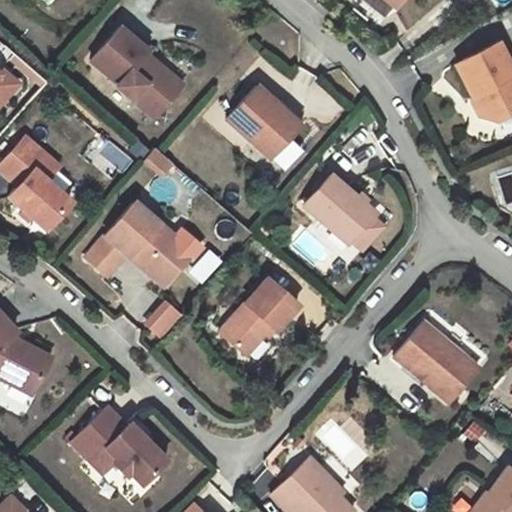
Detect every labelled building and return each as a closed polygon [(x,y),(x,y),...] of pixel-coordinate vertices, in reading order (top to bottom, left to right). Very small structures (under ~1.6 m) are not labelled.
[(147,50),(119,26),(90,60),(117,83),(115,85),(153,117),(177,89),(149,64),(153,60),(145,53),(147,50)] [(511,74),(511,68),(497,42),(455,64),(471,96),(475,94),(481,106),(479,115),(499,121),(511,112),(511,82),(509,76),(511,74)] [(153,60),(149,64),(177,89),(181,84),(153,60)] [(0,103),(17,84),(0,69),(0,103)] [(256,86),(226,118),(269,158),(299,125),(256,86)] [(481,106),(475,94),(471,96),(469,97),(479,115),(481,106)] [(31,216),(45,228),(69,200),(45,179),(57,165),(23,136),(0,162),(0,170),(17,185),(7,196),(23,210),(31,216)] [(153,148),(144,158),(162,173),(170,163),(153,148)] [(303,205),(347,244),(349,241),(371,216),(374,213),(330,174),(303,205)] [(84,257),(106,276),(125,253),(129,257),(133,253),(144,263),(141,267),(163,286),(189,257),(170,241),(174,236),(134,201),(84,257)] [(31,216),(23,210),(20,213),(28,220),(31,216)] [(382,226),(371,216),(349,241),(360,251),(382,226)] [(174,236),(170,241),(189,257),(193,252),(174,236)] [(133,253),(129,257),(141,267),(144,263),(133,253)] [(275,330),(297,304),(266,277),(218,332),(245,355),(263,334),(270,326),(275,330)] [(167,304),(148,326),(161,337),(180,315),(167,304)] [(15,331),(0,314),(0,378),(30,394),(46,363),(33,357),(30,347),(19,341),(15,345),(8,338),(10,336),(15,331)] [(421,322),(392,356),(447,402),(477,367),(421,322)] [(275,330),(270,326),(263,334),(268,338),(275,330)] [(19,341),(10,336),(8,338),(15,345),(19,341)] [(49,357),(30,347),(33,357),(46,363),(49,357)] [(105,406),(69,441),(89,461),(99,451),(111,463),(124,476),(128,472),(139,484),(165,460),(127,422),(124,425),(105,406)] [(472,421),(463,433),(473,442),(482,430),(472,421)] [(101,473),(111,463),(99,451),(89,461),(101,473)] [(351,511),(353,511),(338,495),(315,472),(319,468),(308,457),(270,494),(287,511),(351,511)] [(511,511),(511,470),(506,467),(486,494),(484,492),(470,511),(511,511)] [(319,468),(315,472),(338,495),(342,492),(319,468)] [(24,511),(9,497),(0,506),(0,511),(24,511)]
